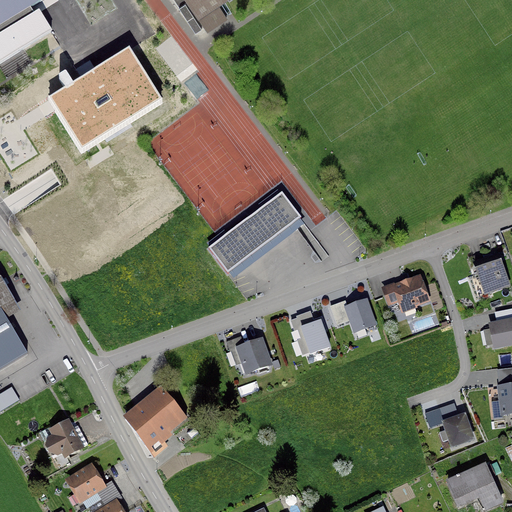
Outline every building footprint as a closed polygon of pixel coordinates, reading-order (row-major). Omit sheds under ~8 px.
[(0,0),(0,63),(50,33),(38,13),(33,16),(29,10),(44,0),(0,0)] [(185,0),(198,18),(206,31),(225,19),(217,6),(225,0),(185,0)] [(128,50),(46,99),(81,155),(163,104),(128,50)] [(228,272),(300,217),(281,193),(210,248),(228,272)] [(487,262),(484,263),(474,267),(481,285),(485,283),(489,292),(507,286),(496,256),(491,258),(490,262),(487,262)] [(1,308),(13,301),(5,288),(0,279),(0,370),(28,354),(1,308)] [(427,301),(419,279),(393,289),(393,287),(383,290),(388,305),(397,301),(401,311),(427,301)] [(357,333),(375,326),(365,302),(347,310),(357,333)] [(302,357),(331,347),(325,331),(327,330),(322,317),(314,320),(311,312),(297,317),(297,318),(290,321),(294,332),(297,331),(300,338),(296,340),(302,357)] [(511,324),(493,329),(498,351),(511,348),(511,324)] [(249,371),(270,363),(262,341),(241,349),(249,371)] [(0,412),(18,401),(10,388),(0,394),(0,412)] [(511,417),(511,389),(503,391),(506,418),(511,417)] [(158,438),(169,429),(184,417),(167,396),(159,393),(125,421),(149,454),(163,443),(158,438)] [(470,417),(448,426),(458,450),(479,442),(470,417)] [(65,457),(80,449),(66,423),(51,431),(54,437),(47,441),(45,447),(49,453),(55,455),(62,451),(65,457)] [(487,509),(500,503),(487,475),(492,473),(489,467),(472,474),(471,472),(458,478),(458,476),(455,477),(456,479),(447,483),(456,504),(480,493),(487,509)] [(80,501),(102,487),(90,468),(68,481),(80,501)] [(120,511),(115,503),(101,511),(120,511)]
